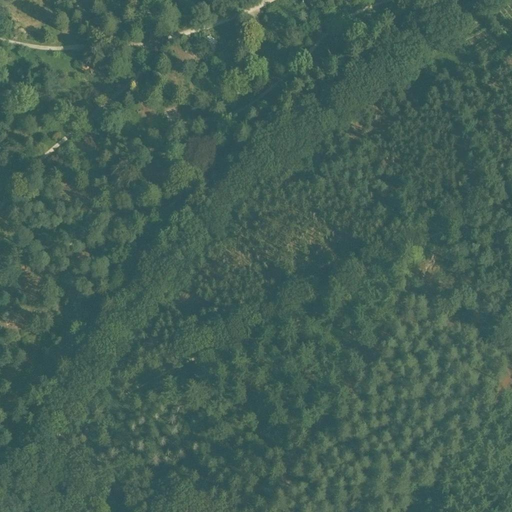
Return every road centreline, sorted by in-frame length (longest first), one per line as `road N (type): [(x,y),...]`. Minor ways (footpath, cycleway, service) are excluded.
road 1 (unclassified): [(0,500),(288,135),(474,0)]
road 2 (track): [(272,0),(151,43),(54,48),(0,39)]
